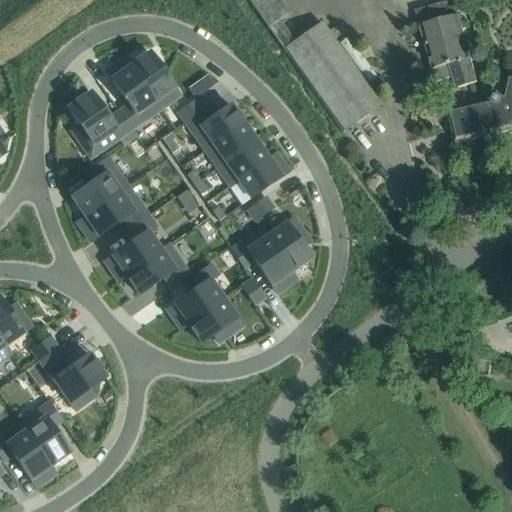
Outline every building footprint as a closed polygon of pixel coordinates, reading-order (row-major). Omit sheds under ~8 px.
[(279,0),(246,0),(283,51),(294,42),(279,22),(289,14),(279,0)] [(427,53),(466,42),(459,16),(451,18),(447,2),(415,11),(427,53)] [(377,102),(327,32),(321,23),(294,42),(283,51),(342,134),(343,133),(380,106),(377,102)] [(478,84),(466,42),(427,53),(432,69),(417,73),(421,86),(452,78),(455,89),(478,84)] [(149,54),(130,68),(161,111),(180,97),(149,54)] [(130,68),(111,81),(128,106),(118,113),(131,131),(161,111),(130,68)] [(511,131),(511,74),(508,73),(502,98),(498,94),(492,95),(491,101),(481,103),(489,137),(511,131)] [(91,95),(67,110),(98,154),(118,140),(123,148),(136,139),(131,131),(118,113),(108,120),(91,95)] [(195,101),(177,114),(184,124),(202,111),(195,101)] [(489,137),(481,103),(444,112),(453,145),(489,137)] [(202,111),(184,124),(204,152),(243,125),(230,107),(209,121),(202,111)] [(243,125),(204,152),(217,170),(255,143),(243,125)] [(255,143),(217,170),(229,188),(268,160),(255,143)] [(96,182),(71,199),(84,219),(128,188),(107,159),(89,172),(96,182)] [(268,160),(229,188),(230,188),(237,183),(250,201),(281,179),(268,160)] [(193,172),(186,176),(193,186),(200,182),(193,172)] [(200,182),(193,186),(200,196),(207,192),(200,182)] [(128,188),(84,219),(98,238),(123,220),(130,230),(148,218),(128,188)] [(265,199),(247,212),(254,222),(272,209),(265,199)] [(218,208),(212,212),(218,223),(225,218),(218,208)] [(137,240),(112,258),(125,277),(168,247),(168,246),(160,251),(147,234),(155,228),(148,218),(130,230),(137,240)] [(261,230),(260,231),(290,274),(310,261),(285,225),(267,238),(261,230)] [(260,231),(231,251),(243,270),(254,263),(271,288),(290,274),(260,231)] [(168,247),(125,277),(139,296),(164,279),(171,289),(189,276),(168,247)] [(199,288),(174,306),(188,325),(223,301),(210,282),(218,276),(210,266),(192,278),(199,288)] [(252,281),(241,288),(254,306),(264,299),(252,281)] [(0,300),(0,342),(9,356),(10,355),(4,347),(23,334),(0,300)] [(223,301),(188,325),(201,345),(237,320),(223,301)] [(50,339),(31,352),(39,362),(57,349),(50,339)] [(0,342),(0,362),(9,356),(0,342)] [(57,349),(39,362),(46,372),(64,360),(57,349)] [(89,356),(53,381),(69,404),(105,379),(89,356)] [(469,374),(489,376),(490,362),(470,360),(469,374)] [(49,404),(19,425),(50,468),(69,454),(52,429),(62,422),(49,404)] [(1,438),(0,438),(0,458),(3,463),(13,456),(30,481),(50,468),(19,425),(24,433),(6,446),(1,438)]
